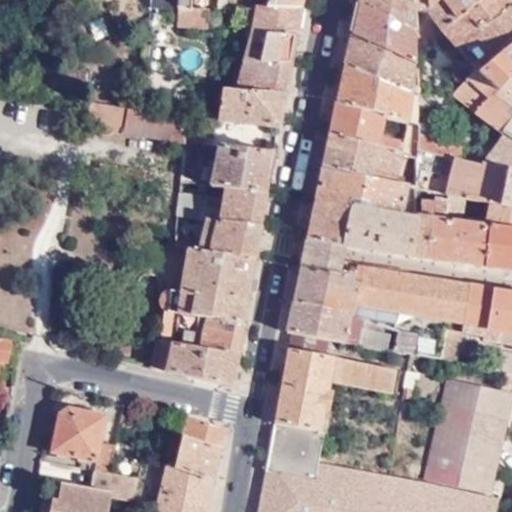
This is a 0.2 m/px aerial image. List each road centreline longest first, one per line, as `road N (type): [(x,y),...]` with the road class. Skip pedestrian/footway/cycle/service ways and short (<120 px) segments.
road 1 (secondary): [(333,0),(254,411)]
road 2 (residential): [(11,511),(42,360),(254,411)]
